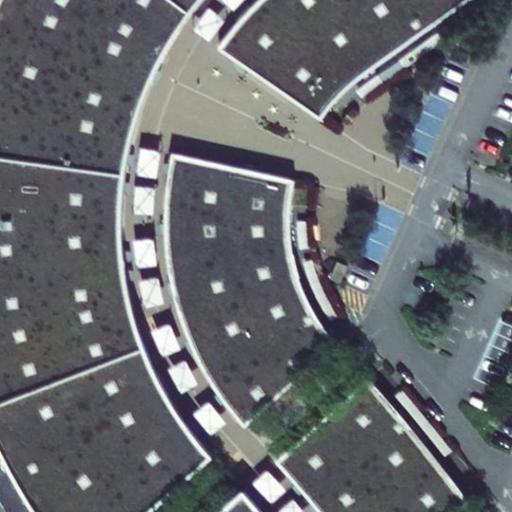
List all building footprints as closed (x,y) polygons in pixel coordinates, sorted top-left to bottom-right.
[(158,511),(226,452),(205,428),(191,410),(175,381),(161,351),(151,323),(142,294),(138,262),(135,231),(136,194),(139,168),(145,139),(151,112),(168,67),(183,39),(200,13),(210,0),(11,0),(2,20),(0,24),(0,412),(12,439),(26,468),(42,493),(55,511),(158,511)] [(269,0),(259,10),(233,47),(335,114),(362,84),(392,58),(446,23),(477,0),(269,0)] [(283,193),(162,166),(158,189),(156,210),(156,232),(156,252),(157,273),(161,292),(165,315),(170,333),(178,353),(188,374),(197,390),(210,409),(233,440),(326,356),(313,339),(303,322),(296,306),(289,292),(282,269),(280,250),(279,233),(281,209),(283,193)] [(381,378),(293,458),(322,489),(341,511),(461,511),(481,498),(466,478),(449,455),(430,432),(412,410),(395,392),(381,378)] [(259,488),(232,511),(280,511),(277,508),(259,488)]
